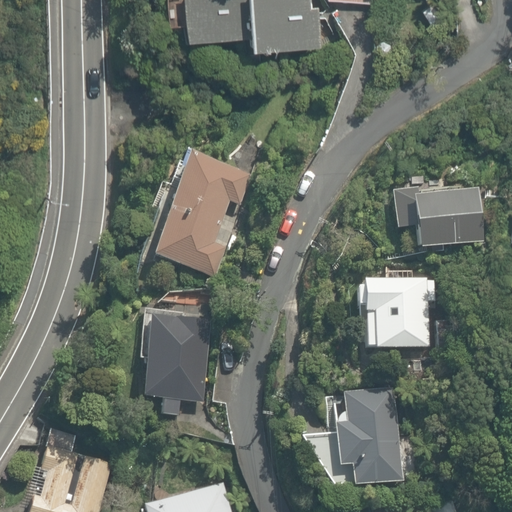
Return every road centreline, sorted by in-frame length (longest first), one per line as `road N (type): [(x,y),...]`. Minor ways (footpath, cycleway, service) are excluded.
road 1 (residential): [(276,511),(246,419),(253,358),(301,225),(355,147),(481,51),(500,22),(502,0)]
road 2 (secondary): [(79,0),(81,149),(64,260),(0,396)]
